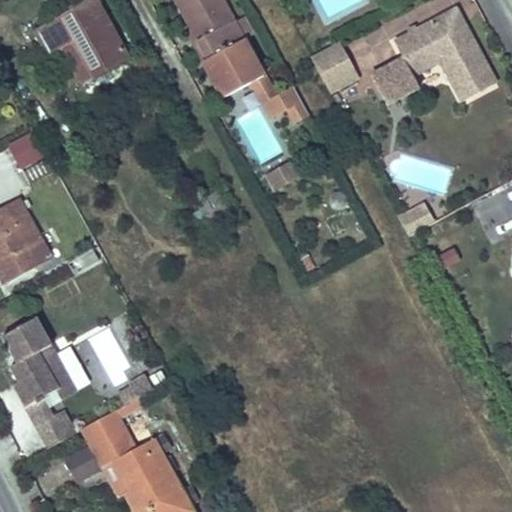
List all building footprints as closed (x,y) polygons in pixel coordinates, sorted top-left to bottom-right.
[(49,53),(61,46),(73,40),(94,77),(130,58),(98,0),(95,0),(37,31),(49,53)] [(222,0),(177,0),(192,28),(208,56),(201,59),(223,98),(250,83),(264,75),(222,0)] [(403,59),(372,76),(388,106),(419,88),(412,75),(441,60),(463,100),(497,82),(456,8),(394,42),(403,59)] [(208,56),(192,28),(186,31),(201,59),(208,56)] [(73,40),(61,46),(82,84),(94,77),(73,40)] [(339,41),(312,56),(331,91),(359,76),(339,41)] [(276,97),(264,75),(250,83),(269,118),(283,110),(276,97)] [(308,114),(294,87),(276,97),(283,110),(287,108),(294,122),(308,114)] [(34,129),(8,144),(21,169),(47,154),(34,129)] [(47,154),(21,169),(29,183),(55,169),(47,154)] [(276,190),(301,176),(293,160),(267,174),(276,190)] [(0,211),(0,268),(7,281),(51,257),(20,201),(0,211)] [(436,221),(427,206),(407,217),(416,232),(436,221)] [(416,232),(407,217),(402,220),(410,236),(416,232)] [(73,275),(100,264),(94,249),(67,260),(73,275)] [(464,263),(457,250),(440,260),(447,272),(464,263)] [(55,381),(68,375),(37,318),(3,338),(18,364),(11,368),(19,383),(14,386),(26,408),(37,402),(39,404),(44,401),(43,399),(59,389),(55,381)] [(55,381),(59,389),(64,398),(77,391),(68,375),(55,381)] [(146,376),(131,385),(134,389),(139,399),(154,390),(146,376)] [(134,389),(119,397),(125,407),(139,399),(134,389)] [(65,411),(53,417),(50,411),(34,418),(48,449),(76,436),(65,411)] [(115,412),(85,429),(97,451),(127,434),(115,412)] [(111,453),(126,479),(132,491),(127,494),(136,511),(196,511),(195,510),(193,511),(153,440),(137,449),(133,441),(111,453)] [(132,491),(126,479),(113,486),(120,498),(127,494),(132,491)]
